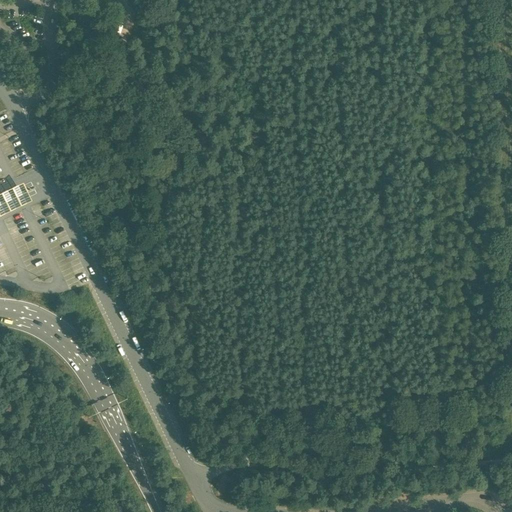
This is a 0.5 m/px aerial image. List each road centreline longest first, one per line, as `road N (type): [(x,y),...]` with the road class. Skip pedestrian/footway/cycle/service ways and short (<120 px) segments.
road 1 (unclassified): [(229,511),(214,509),(197,488),(0,84)]
road 2 (track): [(511,343),(499,0)]
road 3 (track): [(193,478),(248,460),(332,471),(511,460)]
road 4 (motorway): [(157,511),(83,362),(46,326),(0,311)]
